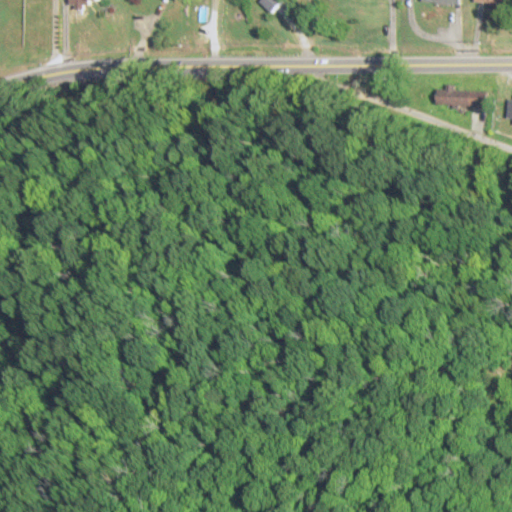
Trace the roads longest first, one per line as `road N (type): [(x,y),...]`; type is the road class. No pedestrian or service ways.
road 1 (primary): [(511,63),(91,67),(0,84)]
road 2 (residential): [(287,65),(511,151)]
